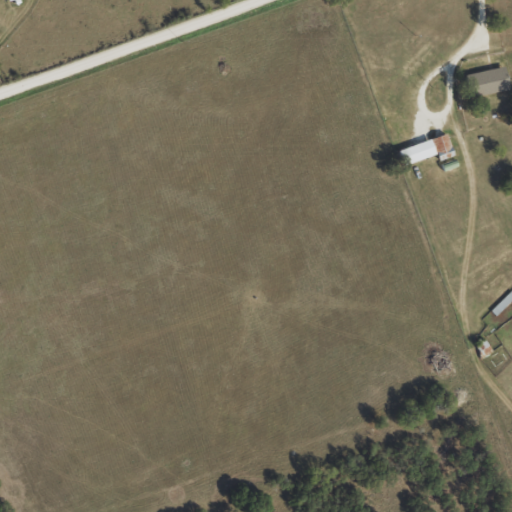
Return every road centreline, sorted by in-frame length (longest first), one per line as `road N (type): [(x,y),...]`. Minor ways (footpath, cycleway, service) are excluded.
road 1 (residential): [(87,54),(90,176),(131,269),(165,511)]
road 2 (residential): [(0,86),(233,0)]
